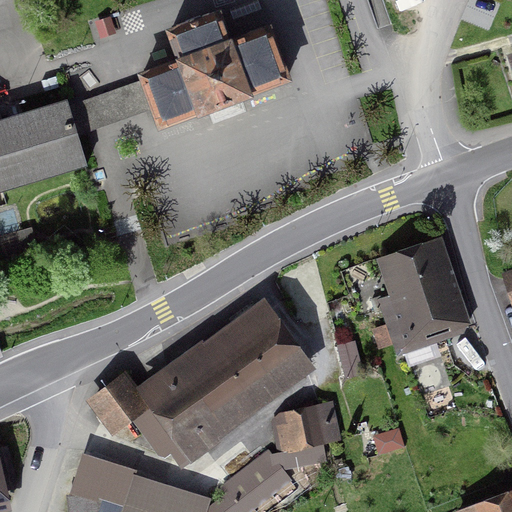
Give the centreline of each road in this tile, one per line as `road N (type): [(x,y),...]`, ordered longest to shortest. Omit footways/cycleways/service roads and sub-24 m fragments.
road 1 (primary): [(32,370),(153,317),(306,230),(445,174)]
road 2 (residential): [(511,379),(445,174)]
road 3 (residential): [(447,0),(427,85),(445,174)]
road 4 (unclassified): [(32,370),(50,420),(24,511)]
